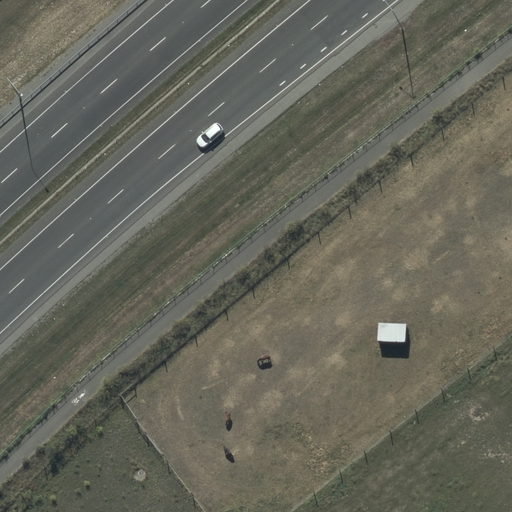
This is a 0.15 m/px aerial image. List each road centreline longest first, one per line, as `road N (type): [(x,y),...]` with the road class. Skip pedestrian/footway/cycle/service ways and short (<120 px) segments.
road 1 (motorway): [(348,0),(0,302)]
road 2 (motorway): [(0,185),(211,0)]
